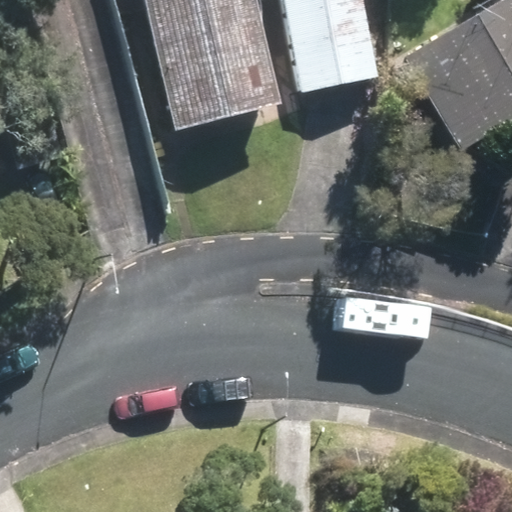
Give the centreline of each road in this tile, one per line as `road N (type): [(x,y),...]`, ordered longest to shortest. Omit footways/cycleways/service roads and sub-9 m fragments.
road 1 (residential): [(170,345),(193,298),(238,272),(301,261),(457,278),(511,296)]
road 2 (residential): [(511,398),(368,351),(170,345)]
road 3 (residential): [(170,345),(0,412)]
